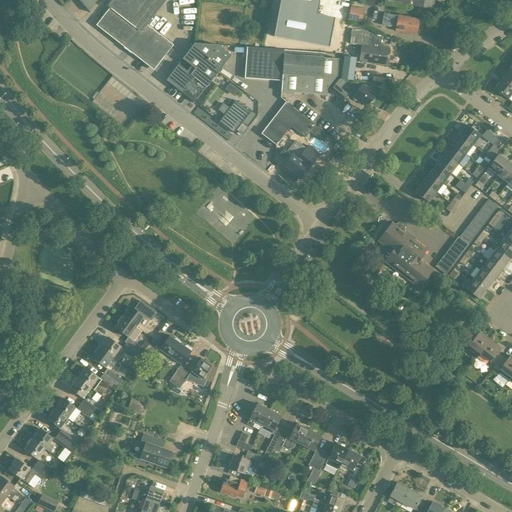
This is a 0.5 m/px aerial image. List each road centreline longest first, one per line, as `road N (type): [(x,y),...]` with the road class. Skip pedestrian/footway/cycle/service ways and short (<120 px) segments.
road 1 (unclassified): [(319,225),(76,33),(48,0)]
road 2 (primary): [(230,311),(121,221),(18,116)]
road 3 (primary): [(511,483),(265,338)]
road 4 (residential): [(0,445),(122,279)]
road 5 (residential): [(184,511),(241,346)]
road 6 (residential): [(477,197),(458,224),(449,224),(365,159)]
road 7 (residential): [(275,380),(396,453)]
road 8 (residential): [(122,279),(26,177)]
